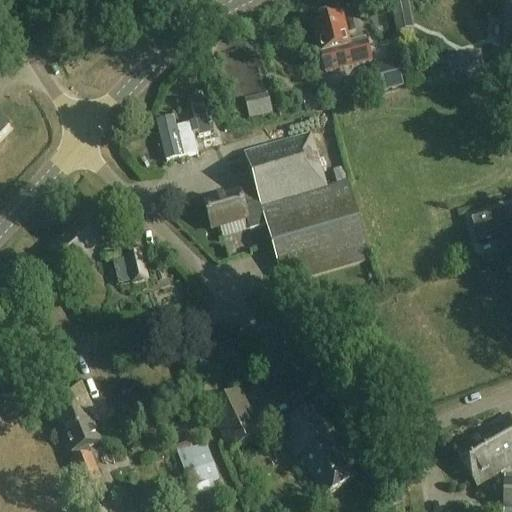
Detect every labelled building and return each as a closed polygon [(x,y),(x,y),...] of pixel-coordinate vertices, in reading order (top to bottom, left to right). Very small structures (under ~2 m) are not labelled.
[(350,47),(343,18),(314,26),(326,75),(372,63),(367,43),(350,47)] [(478,53),(468,55),(472,72),(482,70),(478,53)] [(397,62),(381,67),(389,89),(404,84),(397,62)] [(376,94),(372,75),(343,82),(348,101),(376,94)] [(0,139),(10,129),(0,118),(0,139)] [(327,189),(312,136),(246,155),(256,189),(240,194),(240,193),(204,203),(212,231),(247,221),(250,232),(267,227),(284,286),(371,261),(348,183),(327,189)] [(111,240),(86,214),(49,252),(69,274),(86,257),(90,261),(111,240)] [(394,238),(403,273),(442,262),(432,227),(394,238)] [(149,283),(142,250),(124,254),(131,287),(149,283)] [(91,408),(81,383),(71,388),(70,393),(59,397),(57,393),(43,399),(53,424),(59,421),(72,454),(73,454),(76,461),(72,462),(83,490),(102,483),(88,448),(101,443),(87,409),(91,408)] [(264,437),(241,390),(207,407),(229,454),(264,437)] [(354,482),(308,407),(276,427),(296,460),(300,457),(326,499),(354,482)] [(511,466),(511,421),(509,417),(475,437),(478,442),(458,454),(477,487),(511,466)] [(193,461),(189,450),(178,454),(191,491),(219,481),(210,455),(193,461)]
